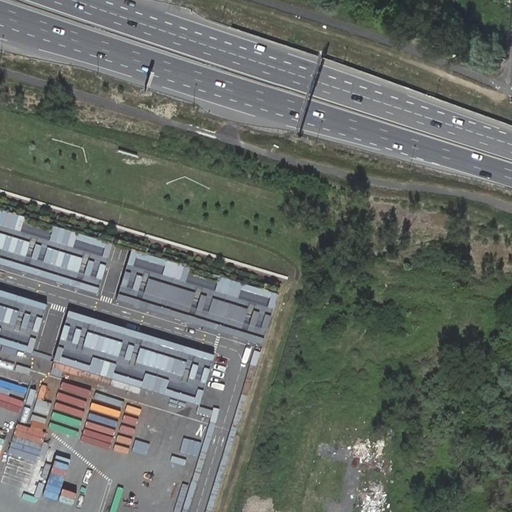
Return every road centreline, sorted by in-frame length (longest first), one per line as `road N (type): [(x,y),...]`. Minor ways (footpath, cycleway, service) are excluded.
road 1 (motorway): [(0,11),(303,109)]
road 2 (motorway): [(0,29),(184,86),(303,109)]
road 3 (motorway): [(304,81),(60,0)]
road 4 (motorway): [(304,81),(101,0)]
road 5 (motorway): [(303,109),(511,174)]
road 6 (motorway): [(511,148),(304,81)]
